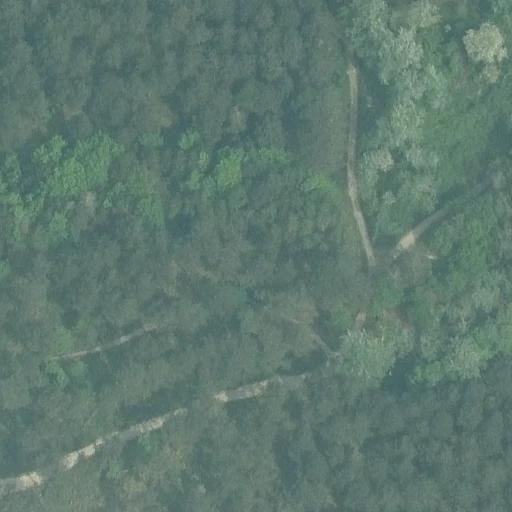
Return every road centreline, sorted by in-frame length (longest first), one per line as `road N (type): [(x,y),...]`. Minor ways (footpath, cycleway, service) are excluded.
road 1 (track): [(511,161),(374,270),(357,337),(335,362),(66,460),(57,511)]
road 2 (track): [(374,270),(354,208),(351,61),(296,0)]
road 3 (unknown): [(511,387),(413,411),(350,391),(335,362)]
road 4 (track): [(282,382),(311,511)]
